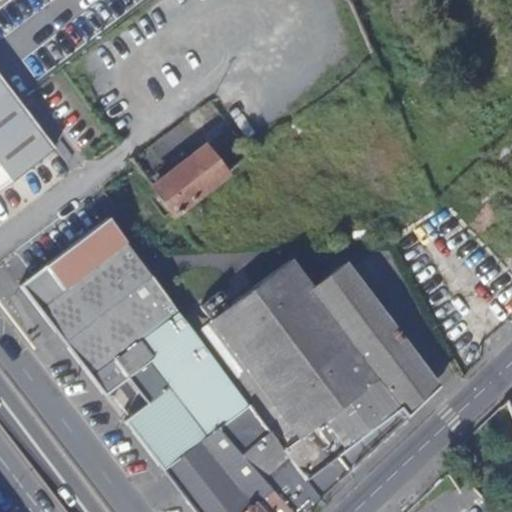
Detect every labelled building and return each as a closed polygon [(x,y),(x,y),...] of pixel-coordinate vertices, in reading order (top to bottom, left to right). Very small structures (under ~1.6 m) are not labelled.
[(0,81),(0,187),(52,150),(0,81)] [(213,157),(204,146),(152,187),(172,214),(226,173),(213,157)] [(106,219),(19,285),(103,394),(144,362),(165,389),(125,422),(161,469),(248,403),(198,337),(106,219)] [(436,389),(347,270),(315,295),(290,261),(231,305),(220,292),(200,308),(213,325),(198,337),(248,403),(320,497),(348,471),(336,456),(400,407),(404,413),(436,389)] [(161,469),(192,511),(303,511),(320,497),(248,403),(161,469)]
